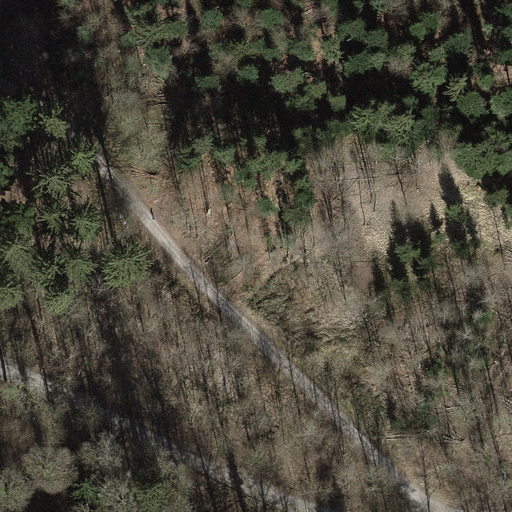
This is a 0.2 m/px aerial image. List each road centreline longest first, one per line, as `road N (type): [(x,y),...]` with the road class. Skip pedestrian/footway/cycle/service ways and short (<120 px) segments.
road 1 (track): [(442,511),(110,187),(0,109)]
road 2 (track): [(0,370),(306,511)]
